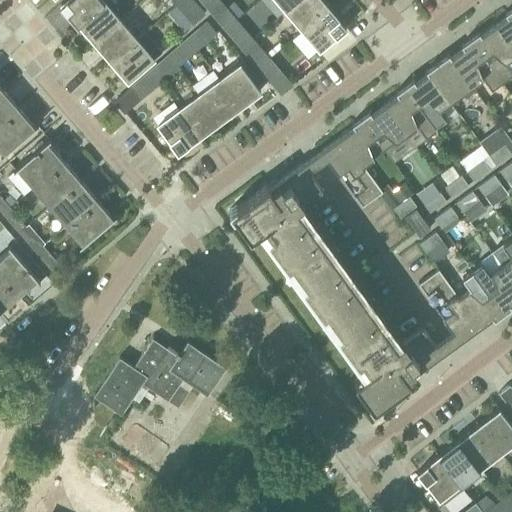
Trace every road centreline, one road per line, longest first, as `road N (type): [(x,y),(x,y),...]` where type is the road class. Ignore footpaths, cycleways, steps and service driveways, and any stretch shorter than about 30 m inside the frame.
road 1 (residential): [(356,460),(173,216)]
road 2 (residential): [(173,216),(413,48)]
road 3 (residential): [(0,413),(24,416),(36,406),(173,216)]
road 4 (residential): [(173,216),(44,73),(9,0)]
road 5 (residential): [(356,460),(511,343)]
